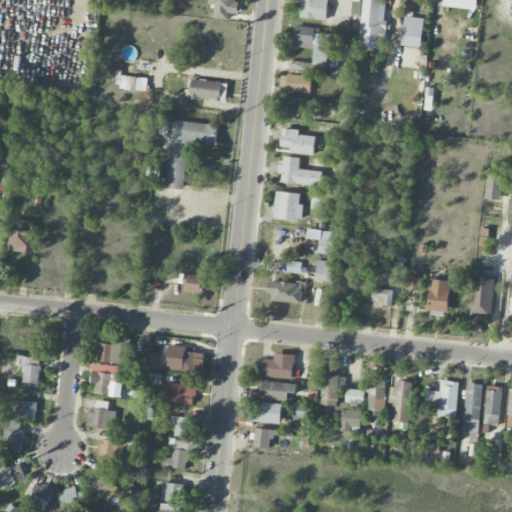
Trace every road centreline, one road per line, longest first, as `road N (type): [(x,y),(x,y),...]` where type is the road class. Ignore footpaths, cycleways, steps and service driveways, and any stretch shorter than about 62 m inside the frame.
road 1 (residential): [(268,0),(211,511)]
road 2 (residential): [(511,358),(0,304)]
road 3 (residential): [(77,312),(61,458)]
